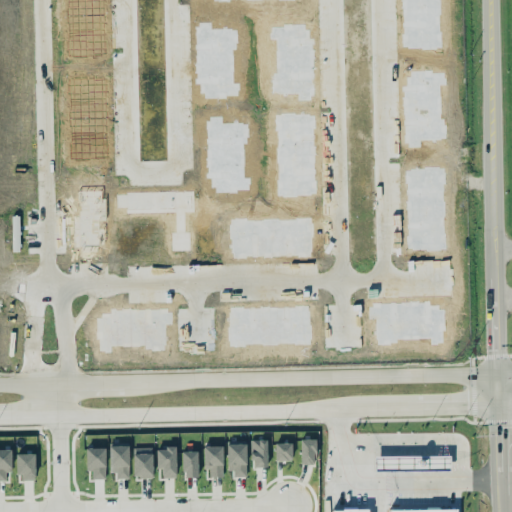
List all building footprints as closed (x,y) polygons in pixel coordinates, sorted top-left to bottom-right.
[(267,439),(251,439),(251,466),(267,466),(267,439)] [(315,439),(300,439),(300,463),(315,463),(315,439)] [(275,460),(292,460),(292,442),(275,442),(275,460)] [(246,476),(246,443),(228,443),(229,476),(246,476)] [(111,445),(111,478),(129,478),(129,445),(111,445)] [(222,445),(203,445),(204,469),(208,469),(208,476),(223,476),(222,445)] [(153,476),(152,446),(133,447),(134,477),(153,476)] [(87,470),(92,470),(92,478),(106,478),(105,447),(86,447),(87,470)] [(157,447),(158,477),(176,477),(176,447),(157,447)] [(12,449),(0,448),(0,479),(6,480),(6,471),(11,471),(12,449)] [(197,450),(182,451),(183,477),(198,476),(197,450)] [(17,453),(18,480),(35,479),(35,453),(17,453)]
